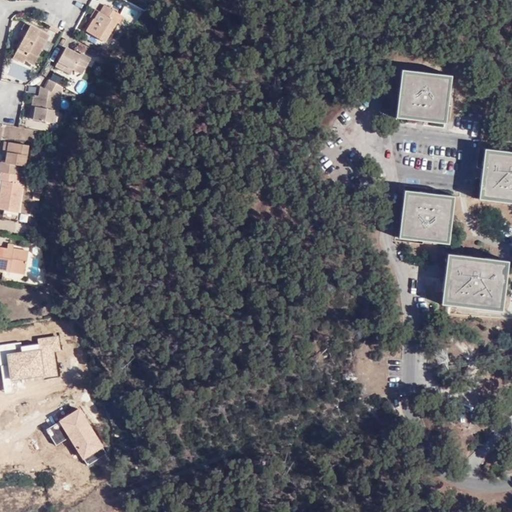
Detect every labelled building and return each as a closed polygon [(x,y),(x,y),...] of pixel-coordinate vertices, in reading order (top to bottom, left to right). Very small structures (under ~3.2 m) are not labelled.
[(105,38),(120,12),(104,2),(95,17),(92,16),(86,27),(105,38)] [(131,22),(140,10),(127,2),(119,14),(131,22)] [(26,20),(21,29),(29,32),(26,37),(16,57),(24,60),(26,57),(36,62),(51,33),(26,20)] [(29,32),(21,29),(19,33),(26,37),(29,32)] [(111,49),(116,40),(111,38),(106,46),(111,49)] [(57,70),(65,74),(68,67),(75,70),(83,76),(92,59),(83,54),(80,58),(67,51),(57,70)] [(68,67),(65,74),(71,77),(75,70),(68,67)] [(450,76),(400,70),(394,117),(419,120),(445,123),(450,76)] [(64,76),(55,71),(51,78),(61,83),(64,76)] [(60,93),(64,85),(61,83),(49,77),(44,86),(41,84),(38,95),(32,94),(30,104),(37,105),(36,119),(54,121),(56,109),(59,109),(62,95),(60,93)] [(28,118),(36,119),(37,105),(30,104),(28,118)] [(1,172),(19,175),(21,166),(27,166),(30,145),(11,142),(9,155),(8,164),(2,163),(1,172)] [(511,151),(482,148),(479,174),(477,199),(511,202),(511,151)] [(21,185),(23,176),(19,175),(1,172),(0,178),(0,181),(4,182),(3,188),(0,209),(20,212),(25,186),(21,185)] [(446,243),(451,196),(427,194),(402,191),(397,238),(446,243)] [(0,273),(10,275),(11,269),(25,271),(28,254),(13,251),(9,250),(8,253),(0,251),(0,273)] [(501,310),(507,260),(448,253),(445,278),(442,303),(501,310)] [(11,269),(10,275),(24,277),(25,271),(11,269)]
